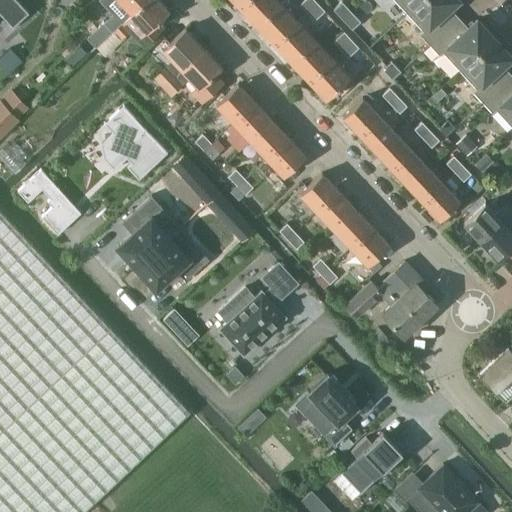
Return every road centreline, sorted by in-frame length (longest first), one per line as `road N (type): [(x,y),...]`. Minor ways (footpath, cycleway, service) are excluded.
road 1 (residential): [(457,386),(417,421),(323,323),(232,410),(91,258)]
road 2 (residential): [(470,308),(450,274),(195,0)]
